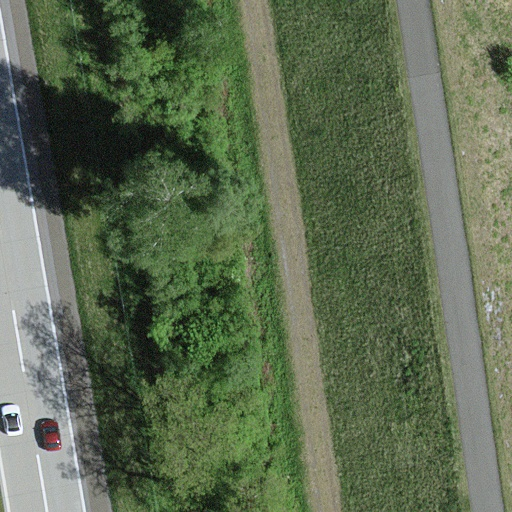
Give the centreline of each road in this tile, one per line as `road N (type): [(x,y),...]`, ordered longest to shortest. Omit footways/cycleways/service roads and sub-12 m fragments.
road 1 (track): [(322,511),(236,0)]
road 2 (track): [(412,0),(486,511)]
road 3 (motorway): [(41,511),(0,264)]
